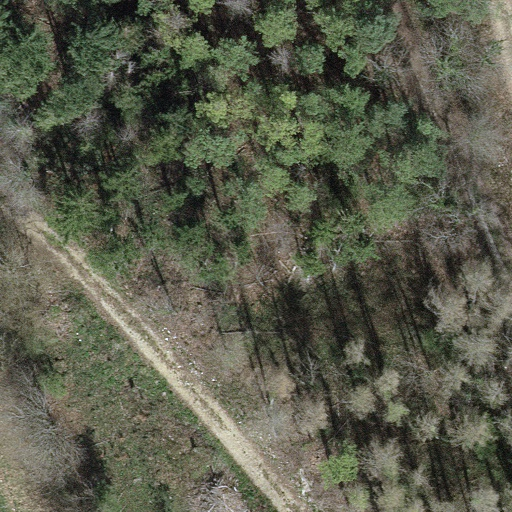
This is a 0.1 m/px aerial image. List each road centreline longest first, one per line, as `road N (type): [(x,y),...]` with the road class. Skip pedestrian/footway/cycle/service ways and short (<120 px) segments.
road 1 (track): [(0,195),(200,397),(289,511)]
road 2 (track): [(511,304),(367,0)]
